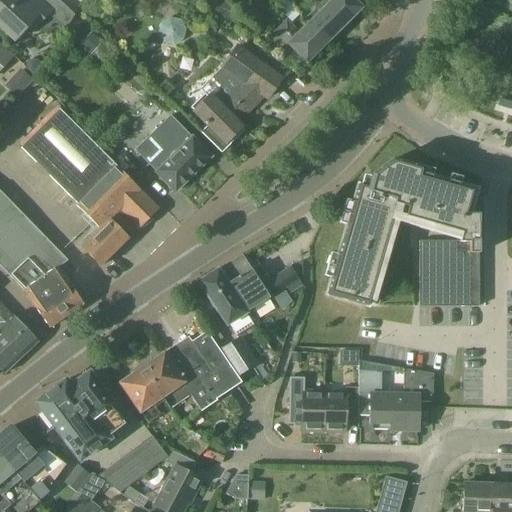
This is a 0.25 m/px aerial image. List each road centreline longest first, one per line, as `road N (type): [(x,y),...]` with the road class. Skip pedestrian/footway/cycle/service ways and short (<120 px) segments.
road 1 (residential): [(393,98),(293,196),(101,324),(0,404)]
road 2 (residential): [(435,462),(277,456),(257,439),(257,413)]
road 3 (unclassified): [(511,167),(462,152),(411,123),(393,98)]
